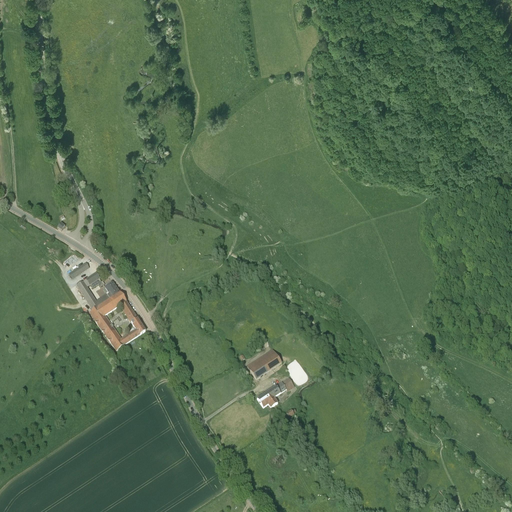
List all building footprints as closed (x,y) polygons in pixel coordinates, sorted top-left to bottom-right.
[(69,274),(73,279),(90,269),(86,263),(69,274)] [(85,281),(89,287),(100,280),(96,274),(85,281)] [(104,289),(108,294),(96,303),(83,283),(77,287),(93,311),(120,294),(112,283),(104,289)] [(120,293),(120,294),(93,311),(89,314),(116,352),(145,332),(120,294),(120,293)] [(247,368),(250,372),(256,381),(281,364),(273,351),(247,368)] [(274,399),(293,386),(289,379),(257,400),(263,409),(268,406),(271,409),(277,404),(274,399)] [(293,414),(296,412),(294,410),(292,412),(291,411),(286,414),(289,418),(294,415),(293,414)]
